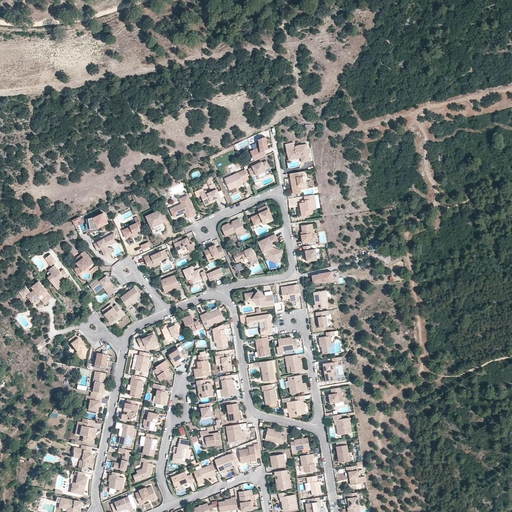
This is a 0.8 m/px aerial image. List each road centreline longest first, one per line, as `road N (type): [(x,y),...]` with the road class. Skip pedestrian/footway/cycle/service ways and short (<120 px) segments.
road 1 (residential): [(220,297),(233,311),(252,411),(315,429)]
road 2 (residential): [(122,349),(95,486),(99,511)]
road 3 (residential): [(277,196),(290,272),(230,287),(220,297)]
road 4 (track): [(0,20),(60,22),(138,0)]
road 5 (residential): [(172,506),(248,478),(262,484),(268,511)]
